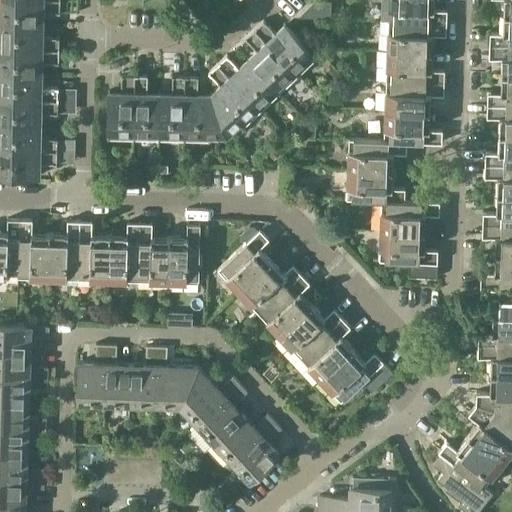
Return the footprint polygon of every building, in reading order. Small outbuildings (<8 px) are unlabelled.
[(0,0),(0,23),(44,24),(44,12),(61,13),(61,0),(0,0)] [(434,0),(388,0),(388,9),(389,9),(389,19),(447,21),(447,10),(434,9),(434,0)] [(314,1),(299,15),(331,16),(331,1),(314,1)] [(511,12),(504,12),(503,31),(490,31),(490,42),(511,42),(511,12)] [(387,31),(387,49),(433,51),(434,34),(446,34),(447,21),(389,19),(389,31),(387,31)] [(255,28),(299,75),(317,58),(312,52),(285,24),(276,32),(264,20),(255,28)] [(315,31),(306,21),(299,27),(309,38),(315,31)] [(0,23),(0,48),(60,50),(60,37),(43,37),(44,24),(0,23)] [(299,75),(255,28),(245,38),(257,50),(249,58),(281,92),(299,75)] [(511,42),(490,42),(489,56),(502,56),(502,72),(511,72),(511,42)] [(60,50),(0,48),(0,73),(42,75),(43,63),(60,63),(60,50)] [(315,49),(312,52),(317,58),(321,55),(315,49)] [(433,51),(387,49),(386,69),(387,69),(387,79),(445,81),(445,70),(432,69),(433,51)] [(228,54),(218,63),(262,110),(281,92),(249,58),(239,67),(228,54)] [(262,110),(218,63),(209,72),(220,84),(211,93),(228,134),(239,124),(243,128),(262,110)] [(488,91),(488,102),(511,102),(511,72),(502,72),(501,91),(488,91)] [(0,99),(76,101),(76,88),(42,87),(42,75),(0,73),(0,99)] [(133,138),(135,75),(122,74),(122,91),(109,91),(108,138),(133,138)] [(148,75),(135,75),(133,138),(158,139),(159,92),(148,92),(148,75)] [(159,92),(158,139),(184,140),(185,76),(173,75),(172,92),(159,92)] [(199,76),(185,76),(184,140),(210,140),(210,134),(227,135),(228,134),(211,93),(198,93),(199,76)] [(385,91),(384,108),(431,110),(431,94),(444,94),(445,81),(387,79),(387,91),(385,91)] [(334,97),(325,97),(325,106),(334,106),(334,97)] [(75,114),(76,101),(0,99),(0,123),(41,125),(42,113),(75,114)] [(511,102),(488,102),(487,116),(500,116),(499,132),(511,132),(511,102)] [(431,110),(384,108),(383,129),(385,129),(384,139),(407,141),(442,142),(443,129),(430,129),(431,110)] [(0,149),(75,151),(75,138),(41,138),(41,125),(0,123),(0,149)] [(314,124),(301,124),(301,135),(314,136),(314,124)] [(511,132),(499,132),(499,151),(486,151),(485,161),(511,162),(511,132)] [(407,141),(384,139),(350,138),(349,167),(393,169),(394,153),(407,153),(407,141)] [(274,159),(280,154),(273,147),(267,152),(274,159)] [(74,164),(75,151),(0,149),(0,175),(40,176),(40,163),(74,164)] [(245,153),(236,155),(238,163),(247,160),(245,153)] [(511,162),(485,161),(485,176),(498,176),(497,192),(511,192),(511,162)] [(168,163),(160,163),(160,172),(168,172),(168,163)] [(292,166),(281,166),(280,175),(292,175),(292,166)] [(119,167),(119,178),(130,178),(130,167),(119,167)] [(393,169),(349,167),(348,199),(383,200),(405,200),(406,188),(393,188),(393,169)] [(210,182),(210,172),(201,172),(200,182),(210,182)] [(484,211),(483,221),(511,222),(511,192),(497,192),(496,211),(484,211)] [(383,200),(382,229),(426,231),(427,214),(440,214),(440,201),(405,200),(383,200)] [(0,230),(0,276),(19,277),(20,219),(8,218),(8,231),(0,230)] [(33,219),(20,219),(19,277),(49,278),(50,232),(32,232),(33,219)] [(50,232),(49,278),(79,279),(80,220),(68,220),(68,233),(50,232)] [(93,221),(80,220),(79,279),(109,280),(110,234),(93,234),(93,221)] [(511,222),(483,221),(483,235),(496,236),(495,252),(511,252),(511,222)] [(128,235),(110,234),(109,280),(139,280),(141,222),(128,222),(128,235)] [(141,222),(139,280),(169,281),(170,236),(153,235),(153,222),(141,222)] [(188,236),(170,236),(169,281),(199,282),(201,224),(188,223),(188,236)] [(238,290),(271,259),(260,247),(269,238),(261,229),(218,269),(238,290)] [(426,231),(382,229),(381,260),(409,261),(409,275),(437,276),(439,249),(426,249),(426,231)] [(481,271),(481,282),(511,282),(511,252),(495,252),(494,271),(481,271)] [(271,259),(238,290),(258,312),(301,272),(293,264),(284,273),(271,259)] [(310,282),(301,272),(258,312),(279,334),(312,303),(301,291),(310,282)] [(511,282),(481,282),(481,295),(493,296),(493,312),(511,312),(511,282)] [(312,303),(279,334),(300,356),(342,316),(334,308),(325,317),(312,303)] [(80,308),(76,312),(76,316),(80,319),(85,319),(89,316),(89,312),(85,309),(80,308)] [(16,320),(17,311),(5,311),(5,320),(16,320)] [(149,315),(147,312),(143,312),(140,315),(141,319),(143,321),(147,321),(150,318),(149,315)] [(479,331),(479,341),(511,342),(511,312),(493,312),(492,331),(479,331)] [(351,326),(342,316),(300,356),(320,378),(353,347),(342,335),(351,326)] [(0,324),(0,350),(31,352),(32,337),(50,337),(50,326),(0,324)] [(511,342),(479,341),(478,355),(491,356),(491,372),(511,372),(511,342)] [(105,404),(107,345),(97,344),(96,363),(80,362),(79,403),(105,404)] [(117,345),(107,345),(105,404),(130,405),(131,364),(117,363),(117,345)] [(147,364),(131,364),(130,405),(155,405),(157,346),(147,346),(147,364)] [(168,347),(157,346),(155,405),(180,406),(199,366),(168,365),(168,347)] [(366,361),(353,347),(320,378),(342,401),(363,381),(373,391),(394,372),(375,352),(366,361)] [(0,350),(0,375),(48,377),(49,367),(30,366),(31,352),(0,350)] [(199,366),(180,406),(198,425),(241,385),(234,377),(221,389),(199,366)] [(511,372),(491,372),(490,391),(477,390),(477,402),(511,415),(511,372)] [(0,375),(0,400),(30,402),(30,387),(48,388),(48,377),(0,375)] [(241,385),(198,425),(215,444),(245,416),(235,405),(248,392),(241,385)] [(0,400),(0,426),(47,428),(47,417),(29,416),(30,402),(0,400)] [(511,415),(477,402),(477,403),(469,413),(479,421),(468,434),(504,462),(511,451),(511,415)] [(232,462),(275,422),(268,414),(255,426),(245,416),(215,444),(232,462)] [(282,430),(275,422),(232,462),(250,481),(280,453),(269,442),(282,430)] [(0,426),(0,451),(28,452),(28,437),(47,438),(47,428),(0,426)] [(504,462),(468,434),(457,449),(447,441),(439,451),(442,453),(443,453),(475,479),(467,490),(469,492),(466,495),(474,501),(470,506),(471,506),(477,511),(478,511),(494,493),(485,486),(504,462)] [(153,436),(145,435),(145,446),(152,446),(153,436)] [(28,452),(0,451),(0,476),(45,478),(46,468),(28,467),(28,452)] [(443,453),(442,453),(434,464),(444,471),(438,478),(448,487),(446,489),(461,501),(459,504),(467,511),(471,506),(470,506),(474,501),(466,495),(469,492),(467,490),(475,479),(443,453)] [(187,459),(183,463),(187,468),(192,464),(187,459)] [(45,478),(0,476),(0,502),(27,503),(27,488),(45,489),(45,478)] [(320,509),(391,511),(392,492),(397,492),(398,478),(354,477),(354,482),(354,487),(351,487),(350,497),(321,496),(320,509)] [(213,480),(205,487),(209,493),(217,485),(213,480)] [(0,502),(0,511),(26,511),(27,503),(0,502)]
